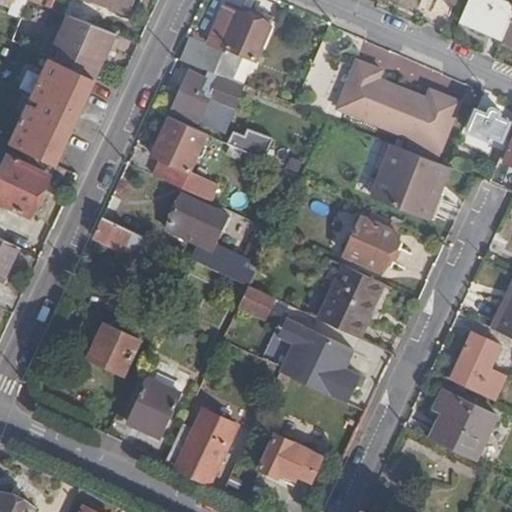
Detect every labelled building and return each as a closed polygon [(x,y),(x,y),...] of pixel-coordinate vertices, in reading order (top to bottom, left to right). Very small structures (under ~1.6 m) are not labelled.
[(8,0),(14,2),(12,8),(26,13),(31,0),(8,0)] [(133,0),(90,0),(128,14),(133,0)] [(427,0),(452,10),(456,0),(427,0)] [(511,5),(499,0),(470,0),(462,22),(504,41),(511,19),(511,5)] [(210,43),(189,36),(178,60),(211,73),(225,78),(230,67),(219,63),(225,49),(257,62),(275,18),(244,7),(242,12),(225,6),(210,43)] [(55,62),(96,81),(118,35),(69,16),(55,45),(61,49),(55,62)] [(14,144),(56,165),(96,81),(55,62),(53,61),(14,144)] [(358,62),(332,120),(394,146),(435,162),(458,107),(431,94),(427,103),(378,82),(382,73),(358,62)] [(244,85),(225,78),(211,73),(207,78),(195,73),(174,111),(199,123),(211,101),(232,109),(244,85)] [(490,114),(475,107),(466,128),(490,141),(492,136),(503,141),(511,122),(501,118),(503,111),(494,107),(490,114)] [(209,135),(172,117),(153,153),(162,158),(153,176),(209,202),(217,184),(192,171),(209,135)] [(243,152),(254,156),(265,134),(239,123),(235,130),(216,122),(209,135),(217,139),(243,152)] [(240,161),(243,152),(217,139),(214,149),(240,161)] [(435,162),(394,146),(375,196),(431,219),(452,168),(449,167),(435,162)] [(511,152),(507,163),(501,160),(491,184),(511,192),(511,152)] [(0,201),(31,216),(51,177),(9,157),(0,177),(0,201)] [(193,259),(250,286),(260,268),(273,239),(261,234),(248,260),(217,245),(230,219),(185,196),(168,231),(199,246),(193,259)] [(104,217),(95,238),(123,251),(134,231),(104,217)] [(383,274),(401,237),(364,220),(346,255),(383,274)] [(0,275),(3,277),(19,247),(0,237),(0,275)] [(321,320),(362,340),(368,325),(367,324),(366,321),(370,313),(373,313),(386,285),(346,266),(321,320)] [(260,268),(250,286),(276,298),(284,280),(260,268)] [(250,286),(242,306),(266,318),(268,315),(273,317),(281,301),(276,298),(250,286)] [(511,339),(511,295),(495,331),(511,339)] [(135,315),(160,326),(165,315),(139,304),(135,315)] [(354,352),(286,321),(277,339),(296,347),(283,374),(349,404),(359,383),(343,376),(354,352)] [(90,359),(124,375),(139,341),(106,324),(90,359)] [(454,380),(482,393),(503,347),(474,334),(454,380)] [(130,423),(162,439),(182,397),(151,382),(130,423)] [(431,440),(476,462),(497,415),(444,390),(435,410),(443,414),(431,440)] [(167,463),(211,483),(239,423),(206,407),(200,418),(191,413),(167,463)] [(312,483),(324,458),(278,435),(261,469),(280,478),(283,473),(298,479),(301,478),(312,483)] [(0,502),(0,511),(35,511),(38,506),(6,491),(0,502)]
